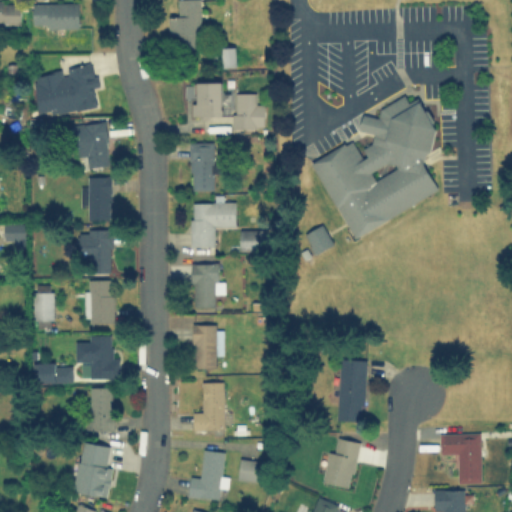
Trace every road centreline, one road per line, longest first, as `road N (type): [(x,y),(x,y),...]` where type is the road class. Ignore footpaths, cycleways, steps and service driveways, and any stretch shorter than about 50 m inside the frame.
road 1 (residential): [(139,511),(155,429),(151,161),(129,63),(126,0)]
road 2 (residential): [(384,511),(399,422),(412,396)]
